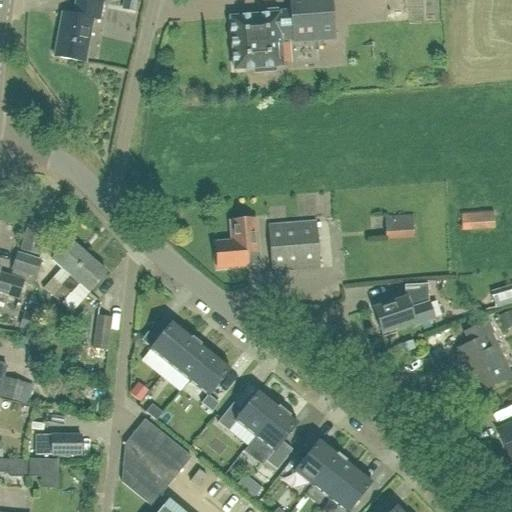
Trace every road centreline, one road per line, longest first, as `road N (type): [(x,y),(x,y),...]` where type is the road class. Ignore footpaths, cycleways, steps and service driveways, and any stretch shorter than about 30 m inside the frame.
road 1 (tertiary): [(463,511),(408,447),(135,234)]
road 2 (residential): [(106,511),(135,234)]
road 3 (residential): [(106,207),(154,0)]
road 4 (tertiary): [(106,207),(61,163),(0,147)]
